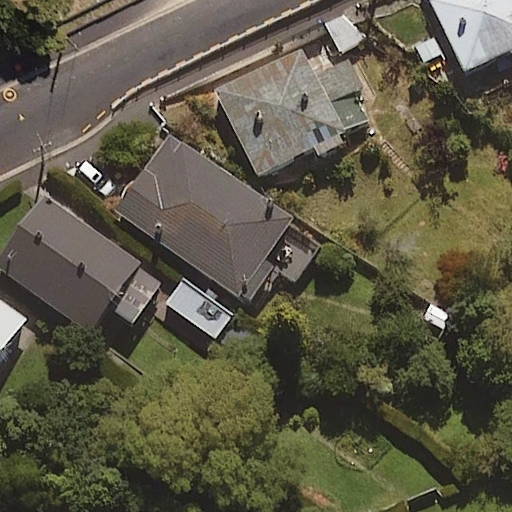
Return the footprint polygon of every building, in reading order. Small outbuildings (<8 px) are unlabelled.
[(511,0),(426,0),(462,82),(511,60),(511,0)] [(351,12),(325,29),(349,66),(375,49),(351,12)] [(314,86),(300,57),(214,98),(254,182),(371,127),(345,72),(314,86)] [(318,257),(168,148),(116,220),(246,315),(274,277),(293,291),(318,257)] [(137,278),(42,210),(0,268),(0,280),(89,344),(137,278)] [(264,347),(181,291),(166,313),(250,369),(264,347)] [(0,366),(25,330),(0,312),(0,366)]
